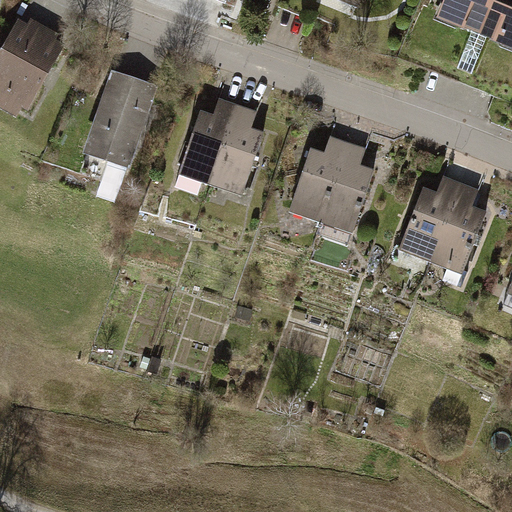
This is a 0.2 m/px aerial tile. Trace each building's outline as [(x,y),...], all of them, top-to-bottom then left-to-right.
[(207,0),(231,9),(234,0),(207,0)] [(375,0),(323,0),(368,18),(375,0)] [(501,0),(445,0),(435,25),(485,42),(501,0)] [(511,52),(511,0),(501,0),(485,42),(511,52)] [(18,26),(0,60),(0,108),(28,123),(66,50),(18,26)] [(155,92),(111,78),(84,166),(105,173),(97,198),(118,204),(126,179),(128,180),(155,92)] [(187,180),(219,190),(244,113),(226,107),(221,122),(208,118),(187,180)] [(264,119),(244,113),(219,190),(251,200),(270,139),(259,135),(264,119)] [(297,218),(329,228),(354,151),(335,145),(330,160),(317,156),(297,218)] [(373,157),(354,151),(329,228),(360,238),(380,176),(368,173),(373,157)] [(410,258),(442,269),(467,191),(448,185),(443,200),(430,196),(410,258)] [(486,198),(467,191),(442,269),(473,279),(493,217),(481,214),(486,198)]
